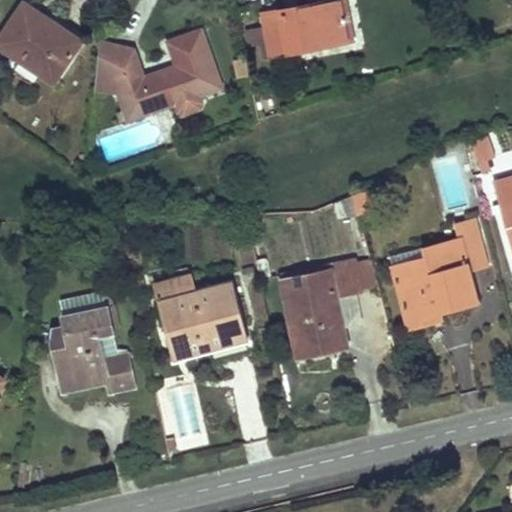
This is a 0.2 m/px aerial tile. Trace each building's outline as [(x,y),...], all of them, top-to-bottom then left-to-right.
[(353,39),(345,0),(330,0),(293,7),(264,12),(272,55),(353,39)] [(48,18),(26,4),(0,41),(0,45),(54,81),(82,41),(48,18)] [(222,87),(202,30),(177,38),(169,41),(177,66),(139,79),(126,43),(100,41),(96,87),(108,90),(118,87),(129,120),(177,103),(179,110),(185,114),(200,109),(202,102),(200,95),(222,87)] [(496,157),(484,135),(472,140),(484,163),(496,157)] [(373,213),(370,192),(353,195),(359,216),(373,213)] [(359,216),(353,195),(335,204),(339,220),(359,216)] [(511,201),(501,205),(511,247),(511,201)] [(487,265),(475,219),(455,225),(459,240),(425,248),(428,257),(434,279),(399,287),(410,327),(441,319),(439,311),(461,306),(478,302),(470,270),(487,265)] [(282,282),(296,347),(347,337),(338,295),(378,286),(370,257),(331,266),(332,271),(282,282)] [(434,279),(428,257),(394,267),(399,287),(434,279)] [(247,327),(233,279),(196,290),(191,274),(156,283),(177,359),(196,354),(213,349),(211,337),(247,327)] [(119,326),(115,307),(108,308),(113,328),(119,326)] [(113,328),(108,308),(62,317),(64,326),(53,328),(52,337),(64,391),(87,387),(108,383),(110,392),(136,386),(129,354),(105,358),(99,336),(114,333),(113,328)] [(250,340),(247,327),(211,337),(213,349),(250,340)] [(347,337),(296,347),(299,357),(326,351),(349,347),(347,337)]
